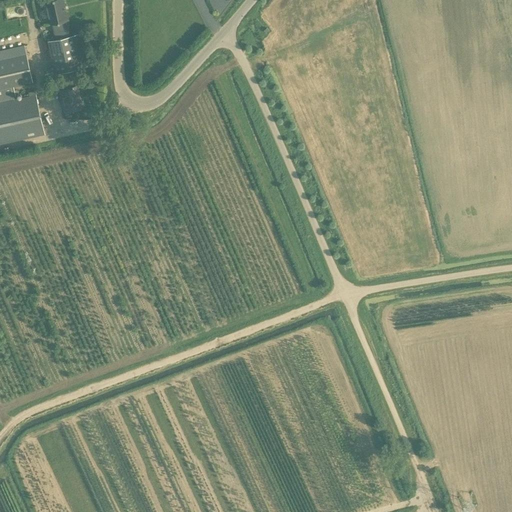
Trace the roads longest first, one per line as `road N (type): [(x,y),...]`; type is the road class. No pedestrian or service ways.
road 1 (unclassified): [(345,295),(237,52),(222,36)]
road 2 (unclassified): [(431,511),(345,295)]
road 3 (unclassified): [(222,36),(154,102),(131,101),(118,84),(117,0)]
road 4 (unclassified): [(345,295),(511,268)]
